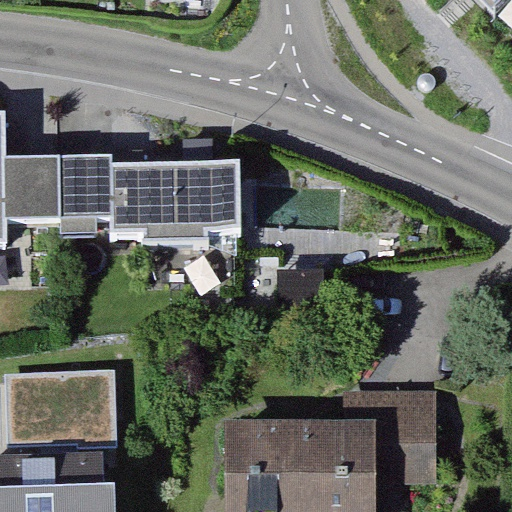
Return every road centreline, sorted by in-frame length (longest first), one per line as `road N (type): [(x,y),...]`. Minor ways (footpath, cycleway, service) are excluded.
road 1 (tertiary): [(0,46),(216,80),(287,77)]
road 2 (tertiary): [(287,77),(342,115),(511,198)]
